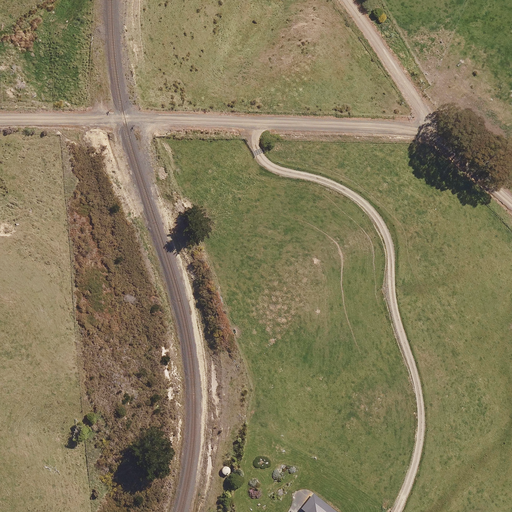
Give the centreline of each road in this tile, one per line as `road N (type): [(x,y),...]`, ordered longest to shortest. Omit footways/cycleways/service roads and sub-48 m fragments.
road 1 (unclassified): [(435,129),(0,117)]
road 2 (unclassified): [(435,129),(346,0)]
